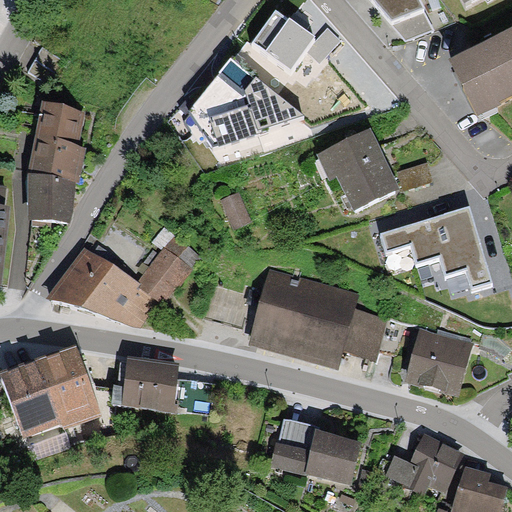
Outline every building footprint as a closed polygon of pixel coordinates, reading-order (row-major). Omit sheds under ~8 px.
[(370,0),(406,42),(434,31),(417,0),(370,0)] [(317,38),(278,10),(247,54),(264,66),(267,61),(290,77),(306,53),(317,38)] [(324,31),(317,38),(306,53),(321,66),(336,52),(324,31)] [(511,34),(451,66),(478,121),(503,109),(501,106),(511,100),(511,34)] [(264,89),(233,64),(193,117),(215,150),(305,121),(264,89)] [(85,115),(43,106),(36,141),(79,147),(85,115)] [(400,192),(371,132),(317,158),(329,183),(338,179),(354,213),(400,192)] [(79,147),(36,141),(28,177),(77,182),(80,182),(87,148),(79,147)] [(428,163),(398,173),(404,193),(435,183),(428,163)] [(77,182),(28,177),(31,224),(70,225),(77,182)] [(7,189),(0,187),(0,286),(2,287),(11,210),(5,210),(7,189)] [(242,194),(222,201),(233,232),(253,225),(242,194)] [(492,288),(469,211),(381,237),(387,257),(411,250),(417,270),(440,263),(445,280),(468,273),(474,293),(492,288)] [(165,230),(155,243),(165,250),(160,256),(154,251),(134,279),(143,286),(140,289),(160,303),(165,307),(192,271),(176,259),(186,246),(165,230)] [(134,279),(86,249),(47,302),(131,327),(141,330),(160,303),(140,289),(143,286),(134,279)] [(359,295),(270,271),(250,347),(339,372),(344,353),(377,362),(379,354),(388,320),(354,311),(359,295)] [(420,331),(388,320),(379,354),(412,362),(420,331)] [(440,336),(420,331),(412,362),(406,386),(461,400),(475,346),(440,336)] [(78,350),(1,376),(32,463),(75,448),(67,426),(100,414),(96,401),(78,350)] [(124,389),(115,388),(113,406),(176,413),(176,410),(211,414),(215,384),(179,379),(180,368),(127,361),(124,389)] [(353,488),(363,443),(320,434),(321,430),(285,422),(281,440),(278,439),(271,470),(353,488)] [(467,454),(424,436),(416,454),(401,448),(387,479),(414,491),(413,494),(444,507),(467,454)] [(490,476),(465,470),(454,511),(503,511),(508,490),(488,485),(490,476)]
